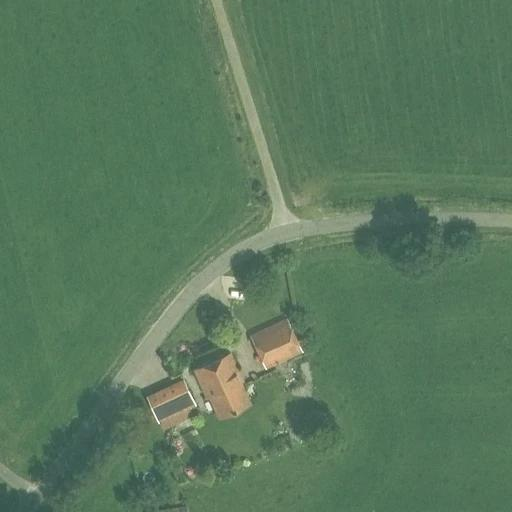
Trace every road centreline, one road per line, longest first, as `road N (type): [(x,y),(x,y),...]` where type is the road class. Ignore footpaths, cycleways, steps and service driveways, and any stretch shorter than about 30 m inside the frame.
road 1 (unclassified): [(30,511),(198,284),(266,239),(340,223),(511,221)]
road 2 (unknown): [(266,239),(216,0)]
